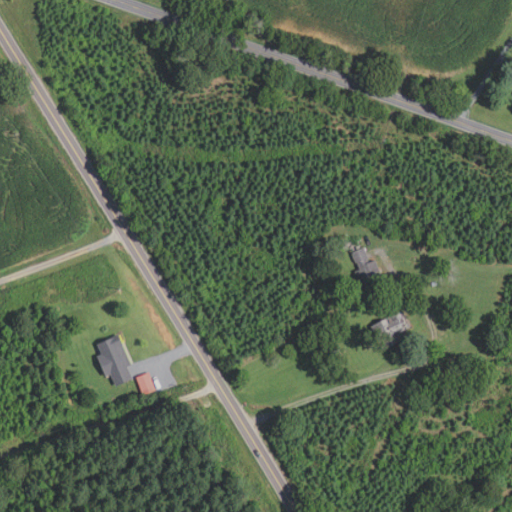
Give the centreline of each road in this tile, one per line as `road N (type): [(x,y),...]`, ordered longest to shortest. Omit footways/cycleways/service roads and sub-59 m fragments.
road 1 (tertiary): [(301,511),(0,28)]
road 2 (tertiary): [(116,0),(511,139)]
